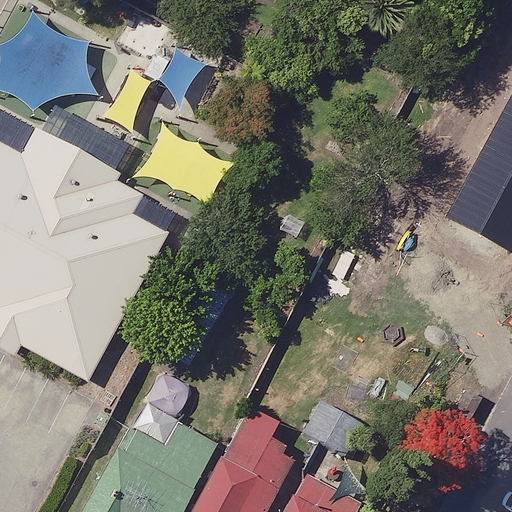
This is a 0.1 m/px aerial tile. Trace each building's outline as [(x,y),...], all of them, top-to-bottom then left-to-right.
[(176,0),(147,0),(171,11),(176,0)] [(178,98),(198,63),(156,40),(137,75),(178,98)] [(167,246),(0,148),(0,352),(78,398),(167,246)] [(188,365),(228,289),(195,271),(154,347),(188,365)] [(170,511),(210,436),(176,418),(136,397),(76,511),(170,511)] [(359,418),(323,398),(304,432),(339,452),(359,418)] [(264,416),(244,405),(185,511),(257,511),(300,435),(264,416)] [(350,511),(359,498),(302,466),(276,511),(350,511)]
